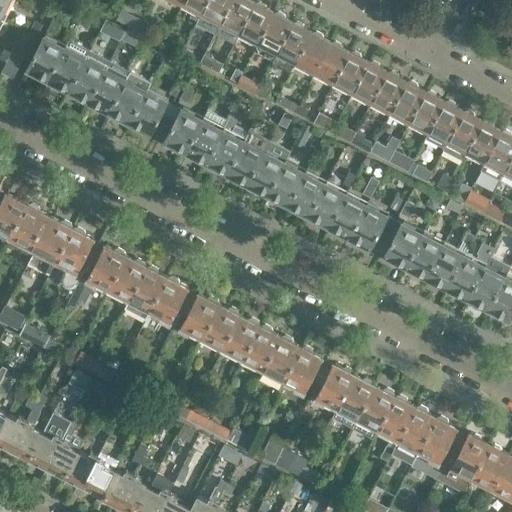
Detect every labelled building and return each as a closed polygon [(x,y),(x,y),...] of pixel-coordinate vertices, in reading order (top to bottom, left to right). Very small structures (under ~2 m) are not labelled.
[(0,0),(0,14),(5,17),(13,0),(0,0)] [(183,0),(182,3),(201,13),(208,0),(183,0)] [(208,0),(201,13),(220,23),(231,0),(208,0)] [(231,0),(220,23),(239,33),(255,2),(251,0),(231,0)] [(255,2),(239,33),(258,43),(274,11),(266,7),(264,4),(259,1),(255,2)] [(83,10),(79,19),(86,23),(91,14),(83,10)] [(274,11),(258,43),(255,48),(274,58),(293,22),(284,17),(283,13),(278,10),(274,11)] [(44,24),(35,19),(30,30),(38,34),(44,24)] [(53,19),(48,28),(55,31),(60,22),(53,19)] [(293,22),(274,58),(293,68),(296,62),(312,31),(303,27),(302,23),(297,21),(294,22),(293,22)] [(103,22),(99,30),(107,35),(111,27),(103,22)] [(125,29),(122,35),(131,40),(134,33),(125,29)] [(312,31),(296,62),(316,73),(332,41),(323,37),(321,33),(316,30),(313,31),(312,31)] [(27,66),(28,67),(36,71),(36,75),(44,79),(47,77),(48,77),(65,44),(45,33),(27,66)] [(91,46),(70,35),(65,44),(48,77),(57,81),(57,85),(64,89),(67,87),(69,88),(91,46)] [(332,41),(316,73),(335,82),(351,51),(350,51),(342,46),(341,43),(335,40),(332,41)] [(172,50),(179,54),(183,47),(176,43),(172,50)] [(111,56),(91,46),(69,88),(78,92),(77,96),(85,100),(88,98),(89,99),(111,56)] [(194,52),(184,47),(180,54),(190,59),(194,52)] [(2,69),(4,70),(13,75),(22,57),(23,58),(25,54),(14,48),(6,63),(5,62),(2,69)] [(354,50),(351,51),(335,82),(353,92),(369,61),(361,56),(360,53),(354,50)] [(111,56),(89,99),(90,99),(90,103),(98,107),(101,105),(109,109),(127,76),(132,67),(111,56)] [(198,65),(217,74),(221,65),(202,56),(198,65)] [(369,61),(353,92),(372,102),(388,70),(380,66),(379,63),(373,60),(370,61),(369,61)] [(388,70),(372,102),(391,112),(407,80),(399,76),(397,72),(392,69),(388,70)] [(234,72),(229,81),(236,84),(240,75),(234,72)] [(127,76),(109,109),(111,110),(111,114),(119,118),(122,116),(130,120),(147,86),(127,76)] [(255,94),(260,85),(247,79),(242,88),(255,94)] [(407,80),(391,112),(410,121),(427,90),(417,85),(416,82),(411,79),(407,80)] [(174,82),(169,90),(176,94),(181,85),(174,82)] [(222,97),(228,87),(220,83),(214,93),(222,97)] [(255,94),(268,101),(272,92),(260,85),(255,94)] [(147,86),(130,120),(132,121),(132,125),(139,129),(142,126),(151,131),(152,129),(157,132),(159,128),(172,103),(169,101),(170,98),(147,86)] [(185,88),(181,97),(188,100),(193,91),(185,88)] [(427,90),(410,121),(429,131),(446,100),(437,95),(436,92),(430,89),(427,90)] [(344,92),(339,101),(345,104),(350,96),(344,92)] [(293,114),(298,105),(279,95),(275,104),(293,114)] [(446,100),(429,131),(448,141),(465,110),(456,105),(455,102),(450,99),(446,100)] [(181,107),(176,105),(163,131),(161,134),(165,136),(164,138),(175,144),(174,147),(181,151),(184,149),(186,149),(203,115),(182,104),(181,107)] [(293,114),(306,120),(311,111),(298,105),(293,114)] [(206,109),(203,115),(186,149),(195,154),(194,158),(202,162),(205,160),(207,160),(227,120),(206,109)] [(465,110),(448,141),(467,151),(484,119),(475,115),(474,111),(469,109),(465,110)] [(239,115),(232,112),(227,120),(207,160),(216,165),(215,168),(223,172),(226,170),(227,171),(248,131),(234,124),(239,115)] [(484,119),(467,151),(486,161),(502,129),(494,125),(493,121),(488,119),(484,120),(484,119)] [(248,131),(227,171),(236,175),(236,179),(244,183),(246,181),(248,181),(265,147),(254,141),(260,129),(251,124),(248,131)] [(303,126),(295,139),(303,143),(311,130),(303,126)] [(502,129),(486,161),(504,170),(511,155),(511,131),(507,128),(503,129),(502,129)] [(350,144),(353,138),(355,135),(345,130),(341,139),(350,144)] [(350,144),(368,154),(372,147),(353,138),(350,144)] [(331,143),(324,139),(320,147),(327,151),(331,143)] [(368,154),(387,164),(393,153),(374,144),(368,154)] [(265,147),(248,181),(256,186),(256,189),(264,193),(267,191),(268,192),(285,158),(265,147)] [(407,174),(412,164),(413,162),(393,153),(387,164),(407,174)] [(511,155),(504,170),(502,175),(511,180),(511,155)] [(285,158),(268,192),(270,193),(270,196),(278,200),(280,198),(288,202),(305,168),(285,158)] [(407,174),(426,183),(431,173),(412,164),(407,174)] [(305,168),(288,202),(291,204),(291,207),(298,211),(301,209),(308,213),(326,179),(305,168)] [(0,169),(0,192),(2,194),(10,180),(8,179),(11,176),(0,169)] [(494,187),(498,176),(482,170),(478,181),(494,187)] [(445,194),(452,181),(442,176),(436,189),(445,194)] [(369,198),(378,181),(371,177),(362,195),(369,198)] [(326,179),(308,213),(312,215),(311,218),(319,222),(321,220),(329,224),(347,190),(326,179)] [(462,181),(455,196),(465,201),(468,194),(470,192),(472,187),(472,186),(462,181)] [(347,190),(329,224),(332,225),(332,228),(339,233),(342,230),(350,235),(368,201),(347,190)] [(468,194),(465,201),(476,207),(481,197),(470,192),(468,194)] [(9,194),(7,198),(4,196),(0,202),(0,232),(12,238),(30,204),(28,203),(28,200),(22,197),(18,198),(9,194)] [(395,195),(391,204),(399,208),(403,199),(395,195)] [(446,205),(459,212),(463,205),(450,198),(446,205)] [(379,247),(394,218),(389,215),(390,212),(368,201),(350,235),(353,236),(352,239),(360,243),(363,241),(372,246),(373,244),(379,247)] [(408,201),(403,210),(411,215),(416,206),(408,201)] [(30,204),(12,238),(33,249),(51,215),(41,210),(41,206),(35,203),(32,205),(30,204)] [(487,203),(483,211),(503,221),(507,213),(487,203)] [(507,213),(503,221),(511,225),(511,211),(509,209),(507,213)] [(51,215),(33,249),(34,250),(28,262),(48,273),(55,261),(58,262),(76,228),(74,227),(74,223),(66,220),(64,222),(55,217),(53,221),(49,219),(51,215)] [(401,222),(394,218),(379,247),(387,251),(386,253),(395,258),(394,261),(404,266),(405,263),(406,263),(423,230),(402,219),(401,222)] [(76,228),(58,262),(68,267),(66,270),(76,275),(81,276),(83,278),(102,243),(101,242),(99,245),(95,243),(97,239),(87,234),(87,230),(80,227),(77,228),(76,228)] [(423,230),(406,263),(415,268),(414,271),(424,276),(425,273),(427,274),(445,241),(423,230)] [(445,241),(427,274),(430,276),(428,279),(438,283),(440,281),(448,285),(465,251),(473,234),(466,230),(457,247),(445,241)] [(465,251),(448,285),(450,286),(449,289),(458,294),(460,291),(468,296),(485,262),(493,247),(482,241),(476,252),(478,254),(476,257),(465,251)] [(104,244),(102,243),(70,303),(75,305),(79,299),(85,302),(94,284),(96,285),(97,283),(110,290),(129,255),(127,254),(127,251),(120,247),(117,249),(108,245),(106,248),(103,246),(104,244)] [(485,262),(468,296),(470,297),(469,299),(479,305),(481,302),(488,306),(506,273),(511,259),(511,253),(507,251),(497,268),(485,262)] [(129,255),(110,290),(131,301),(150,266),(148,265),(148,261),(141,258),(137,260),(129,255)] [(150,266),(131,301),(128,308),(146,317),(149,310),(152,311),(170,276),(161,272),(161,268),(154,265),(151,266),(150,266)] [(511,275),(506,273),(488,306),(492,308),(490,310),(500,316),(502,313),(511,318),(511,316),(511,275)] [(170,276),(152,311),(161,316),(160,318),(170,324),(176,327),(195,291),(194,291),(193,293),(189,291),(191,287),(182,282),(181,279),(176,276),(172,277),(170,276)] [(195,291),(176,327),(179,329),(189,334),(190,332),(204,339),(223,304),(221,303),(221,299),(214,296),(210,297),(202,293),(200,297),(197,295),(197,293),(195,291)] [(223,304),(204,339),(225,350),(243,314),(238,312),(238,308),(231,304),(227,306),(223,304)] [(2,308),(0,312),(0,319),(16,328),(22,318),(2,308)] [(243,314),(225,350),(245,360),(264,325),(262,324),(261,320),(255,317),(251,319),(243,314)] [(27,322),(22,331),(48,344),(52,336),(27,322)] [(264,325),(245,360),(266,371),(284,336),(275,331),(275,327),(268,324),(264,325)] [(284,336),(266,371),(286,382),(304,346),(296,341),(295,338),(289,335),(285,336),(284,336)] [(52,336),(48,344),(58,349),(61,341),(52,336)] [(179,341),(171,337),(164,352),(171,355),(179,341)] [(304,346),(286,382),(295,386),(294,389),(304,394),(311,398),(330,361),(329,361),(327,363),(323,361),(325,356),(316,352),(316,348),(310,345),(306,347),(304,346)] [(75,359),(95,369),(100,360),(80,349),(75,359)] [(101,360),(96,370),(115,380),(120,371),(101,360)] [(330,361),(311,398),(314,399),(324,404),(325,402),(339,409),(357,373),(356,369),(349,366),(346,368),(337,363),(335,367),(331,365),(332,362),(330,361)] [(76,368),(69,381),(86,389),(92,376),(76,368)] [(367,378),(357,373),(339,409),(335,416),(356,427),(378,384),(377,384),(376,380),(370,377),(367,378)] [(2,376),(0,379),(0,392),(5,394),(11,381),(2,376)] [(106,393),(110,386),(99,380),(95,388),(106,393)] [(388,389),(378,384),(356,427),(376,438),(380,430),(399,395),(397,394),(397,390),(391,387),(388,389)] [(116,398),(120,391),(110,386),(106,393),(116,398)] [(41,392),(27,418),(11,449),(28,458),(43,431),(34,426),(49,396),(41,392)] [(399,395),(380,430),(392,438),(382,457),(389,460),(400,441),(419,406),(410,401),(410,397),(404,394),(401,396),(399,395)] [(32,408),(36,400),(29,396),(25,404),(32,408)] [(169,407),(189,417),(193,410),(172,400),(169,407)] [(420,452),(439,416),(431,412),(430,408),(424,404),(421,406),(419,406),(400,441),(420,452)] [(193,411),(190,417),(209,427),(212,421),(193,411)] [(7,413),(0,425),(0,443),(11,449),(27,418),(19,414),(17,418),(7,413)] [(441,417),(439,416),(420,452),(430,457),(429,459),(437,464),(432,474),(440,478),(466,429),(451,422),(450,418),(444,415),(441,417)] [(214,421),(210,428),(229,438),(233,431),(214,421)] [(196,429),(183,423),(177,435),(189,441),(196,429)] [(236,429),(231,439),(250,449),(255,439),(236,429)] [(466,429),(440,478),(445,480),(449,472),(457,477),(460,471),(474,479),(492,444),(485,439),(484,436),(479,433),(475,434),(466,429)] [(47,467),(63,436),(55,432),(53,436),(43,431),(28,458),(47,467)] [(63,436),(47,467),(64,476),(78,449),(69,444),(71,441),(63,436)] [(262,455),(277,462),(285,446),(271,439),(262,455)] [(131,459),(139,463),(142,456),(147,446),(140,443),(131,459)] [(492,444),(474,479),(494,489),(511,455),(511,453),(504,450),(503,446),(498,443),(495,445),(492,444)] [(310,461),(285,448),(278,462),(302,475),(308,464),(310,461)] [(78,449),(64,476),(82,485),(98,454),(90,450),(89,454),(78,449)] [(98,454),(82,485),(101,495),(115,467),(105,462),(107,459),(98,454)] [(511,455),(494,489),(511,498),(511,455)] [(150,460),(142,456),(139,463),(146,467),(150,460)] [(149,485),(135,511),(159,511),(170,491),(182,467),(175,463),(162,487),(160,490),(149,485)] [(278,471),(262,463),(257,472),(273,480),(278,471)] [(308,464),(302,475),(310,479),(315,468),(308,464)] [(183,466),(175,481),(182,484),(189,469),(183,466)] [(115,467),(101,495),(118,503),(134,473),(126,469),(124,472),(115,467)] [(134,473),(118,503),(135,511),(149,485),(141,481),(142,477),(134,473)] [(339,484),(329,479),(325,486),(335,492),(339,484)] [(189,511),(211,511),(218,500),(227,483),(221,480),(217,487),(215,487),(210,496),(208,499),(198,494),(193,503),(189,511)] [(234,487),(228,484),(224,491),(230,495),(234,487)] [(170,491),(159,511),(189,511),(193,503),(178,495),(170,491)] [(378,511),(386,511),(393,500),(386,498),(385,501),(378,498),(373,509),(378,511)] [(218,500),(211,511),(232,511),(225,508),(226,504),(218,500)] [(266,511),(270,505),(263,501),(258,509),(263,511),(266,511)]
